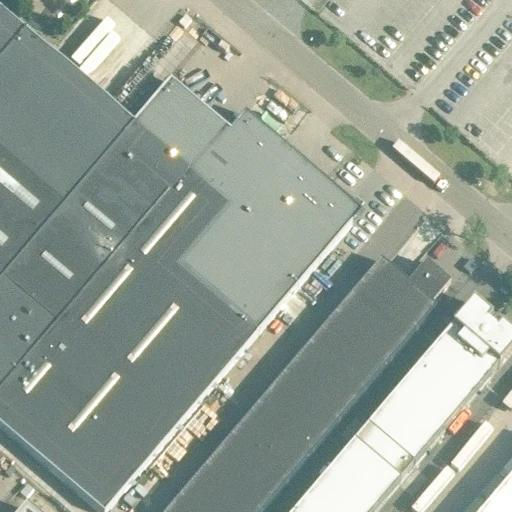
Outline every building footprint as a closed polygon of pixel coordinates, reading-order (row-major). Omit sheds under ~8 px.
[(0,0),(0,55),(21,31),(0,13),(0,0)] [(21,31),(0,55),(0,430),(95,511),(109,511),(240,359),(253,343),(362,217),(358,213),(363,207),(356,201),(350,207),(245,117),(229,135),(170,84),(133,127),(21,31)] [(470,261),(463,270),(470,276),(477,267),(470,261)] [(217,511),(408,287),(380,264),(170,511),(217,511)] [(450,286),(430,269),(426,266),(416,278),(408,287),(217,511),(265,511),(436,312),(432,308),(450,286)] [(378,511),(511,354),(511,339),(501,330),(500,331),(491,323),(491,322),(473,306),(297,511),(378,511)] [(511,511),(511,480),(484,511),(511,511)]
